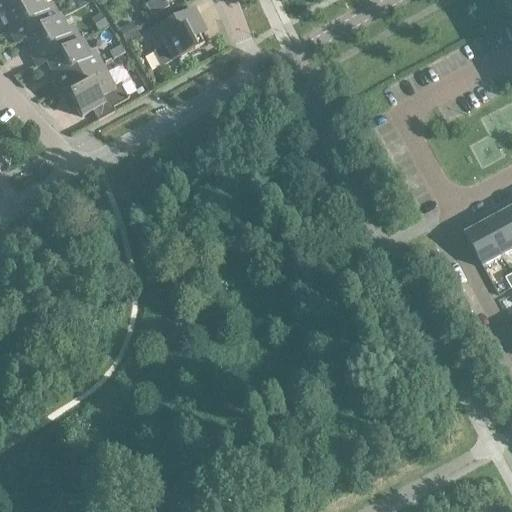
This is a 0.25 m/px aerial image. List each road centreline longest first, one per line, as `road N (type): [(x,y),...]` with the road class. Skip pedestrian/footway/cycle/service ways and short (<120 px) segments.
road 1 (residential): [(511,351),(449,232),(453,209),(511,178)]
road 2 (tertiary): [(80,174),(251,80)]
road 3 (tertiary): [(251,80),(403,0)]
